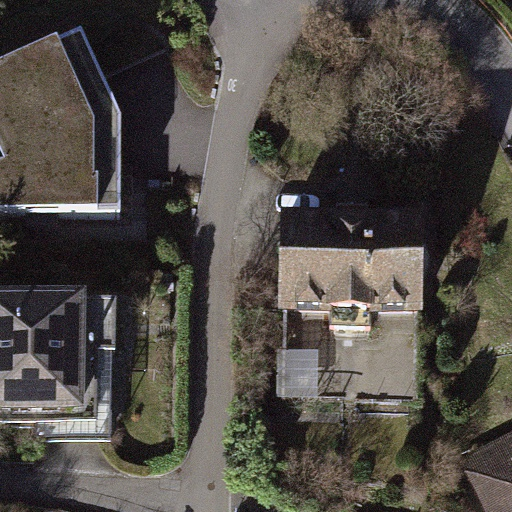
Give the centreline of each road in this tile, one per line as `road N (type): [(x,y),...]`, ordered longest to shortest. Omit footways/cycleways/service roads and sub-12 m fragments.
road 1 (residential): [(263,0),(215,228),(209,511)]
road 2 (residential): [(511,95),(468,32),(414,0)]
